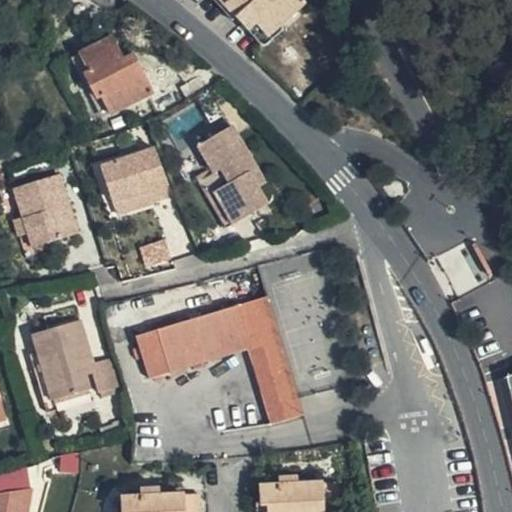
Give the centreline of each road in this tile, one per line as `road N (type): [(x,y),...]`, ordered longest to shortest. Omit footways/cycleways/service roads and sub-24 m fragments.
road 1 (tertiary): [(503,511),(453,346),(381,223),(324,157)]
road 2 (residential): [(324,157),(357,140),(443,179),(449,168),(402,75),(377,0)]
road 3 (tertiary): [(324,157),(252,80),(156,0)]
road 4 (unknown): [(414,417),(213,437)]
